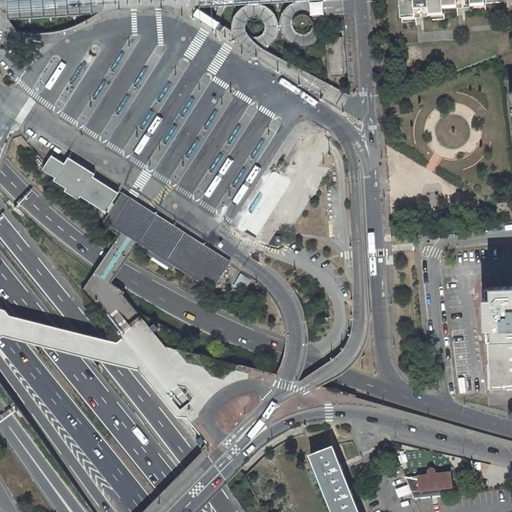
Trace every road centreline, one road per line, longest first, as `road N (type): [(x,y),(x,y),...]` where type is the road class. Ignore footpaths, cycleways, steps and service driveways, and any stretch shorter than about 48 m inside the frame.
road 1 (trunk): [(403,397),(265,350),(137,285),(63,231),(0,170)]
road 2 (unclassified): [(403,397),(380,352),(359,0)]
road 3 (secondary): [(511,453),(329,412),(279,425),(240,450),(181,511)]
road 4 (trunk): [(226,511),(0,221)]
road 5 (trunk): [(187,511),(0,277)]
road 6 (residential): [(447,411),(435,252),(445,242),(511,234)]
road 7 (trunk): [(0,331),(144,511)]
road 8 (trunk): [(0,359),(107,511)]
